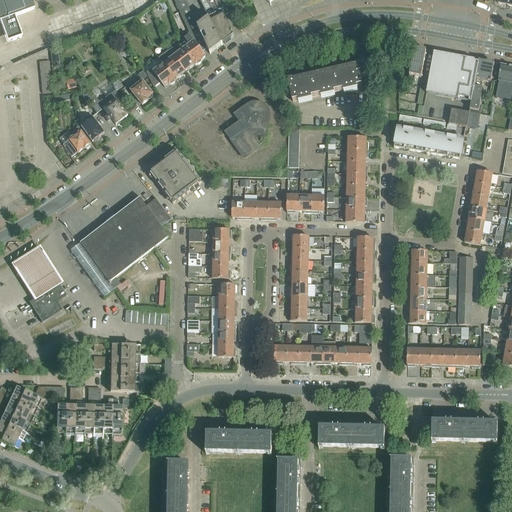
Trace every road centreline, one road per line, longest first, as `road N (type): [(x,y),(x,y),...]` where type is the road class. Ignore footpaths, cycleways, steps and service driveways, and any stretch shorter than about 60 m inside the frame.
road 1 (secondary): [(260,54),(0,238)]
road 2 (residential): [(386,233),(390,163),(451,169),(462,185),(451,243),(386,244)]
road 3 (secondary): [(459,24),(358,15),(308,26),(260,54)]
road 4 (secondary): [(260,54),(355,30),(457,39)]
road 5 (residential): [(195,511),(202,423),(309,425)]
road 6 (residential): [(184,396),(180,219)]
road 7 (residential): [(384,392),(386,244)]
road 8 (residential): [(106,506),(151,423),(184,396)]
